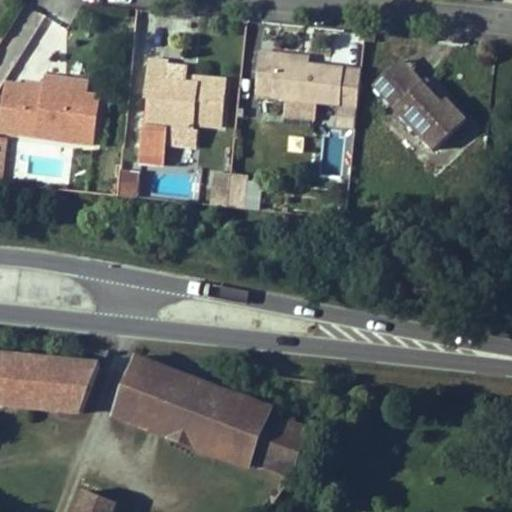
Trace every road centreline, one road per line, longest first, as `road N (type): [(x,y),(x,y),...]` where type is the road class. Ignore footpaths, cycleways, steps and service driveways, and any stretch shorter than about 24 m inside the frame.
road 1 (secondary): [(511,347),(41,258),(0,257)]
road 2 (secondary): [(0,313),(511,366)]
road 3 (residential): [(511,18),(349,0)]
